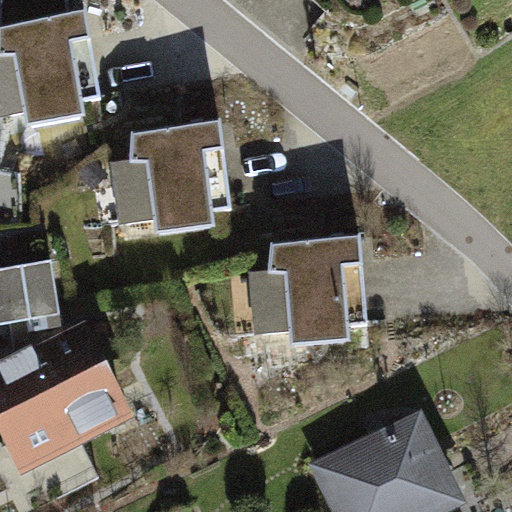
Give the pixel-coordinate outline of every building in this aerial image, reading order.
[(5,0),(2,1),(0,37),(0,53),(19,52),(28,115),(30,127),(86,117),(84,102),(100,99),(85,14),(69,15),(67,0),(5,0)] [(219,126),(136,137),(139,163),(115,167),(124,224),(158,220),(159,233),(215,226),(213,210),(230,208),(219,126)] [(272,272),(250,273),(258,339),(295,335),(295,346),(350,342),(350,325),(367,324),(360,242),(275,251),(272,272)] [(53,265),(0,273),(0,325),(61,315),(53,265)] [(82,325),(0,366),(0,421),(23,468),(127,416),(82,325)] [(421,419),(321,467),(342,511),(440,511),(461,502),(421,419)]
